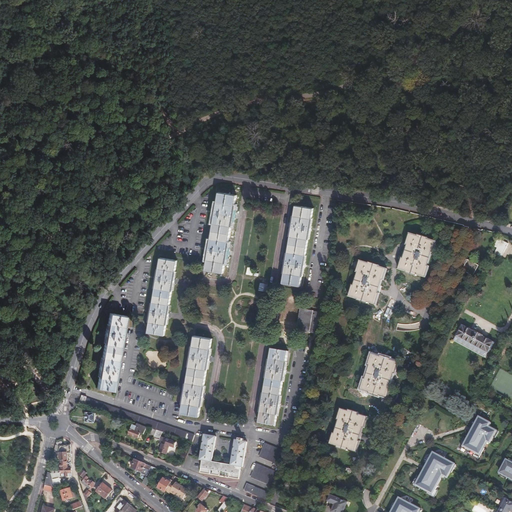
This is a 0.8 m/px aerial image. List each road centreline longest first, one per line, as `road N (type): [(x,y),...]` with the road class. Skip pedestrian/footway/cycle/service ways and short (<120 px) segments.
road 1 (tertiary): [(511,231),(212,177),(99,302),(59,413)]
road 2 (track): [(39,255),(86,199),(176,131),(225,110),(336,89),(410,64),(488,0)]
road 3 (residential): [(275,511),(95,437),(78,440)]
road 4 (track): [(176,131),(152,95),(101,65),(85,47),(79,22)]
